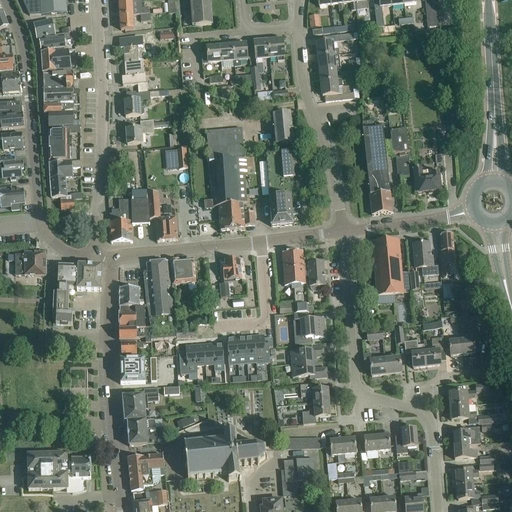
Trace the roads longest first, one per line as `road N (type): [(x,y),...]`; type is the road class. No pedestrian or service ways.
road 1 (residential): [(17,0),(37,52),(49,214),(95,218)]
road 2 (residential): [(121,511),(107,384),(113,259)]
road 3 (residential): [(113,259),(342,232)]
road 4 (unclassified): [(40,224),(23,54),(4,0)]
road 5 (residential): [(96,0),(102,85),(95,218)]
road 6 (residential): [(342,232),(333,170),(305,94),(298,28)]
road 7 (tertiary): [(494,180),(488,0)]
road 8 (residential): [(367,396),(355,384),(342,232)]
road 9 (residential): [(342,232),(472,209)]
